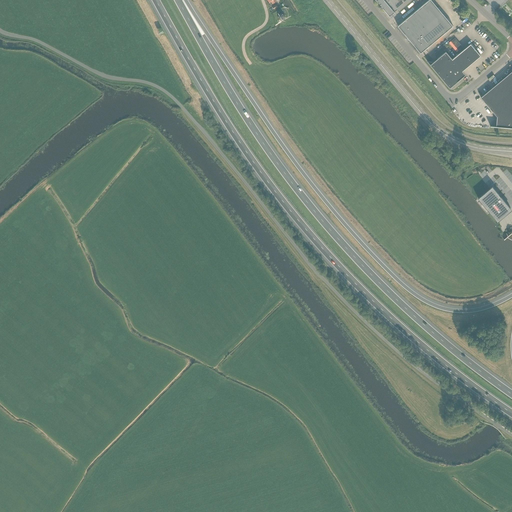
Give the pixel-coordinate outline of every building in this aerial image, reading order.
[(413,0),(385,0),(380,5),(389,16),(397,10),(399,12),(413,0)] [(420,53),(453,26),(431,0),(428,0),(398,26),(420,53)] [(455,36),(451,40),(459,49),(463,45),(455,36)] [(427,61),(450,88),(465,75),(462,71),(480,55),(471,44),(452,59),(446,52),(430,65),(427,61)] [(511,71),(481,98),(497,117),(496,126),(490,126),(511,128),(511,71)] [(492,186),(478,198),(496,220),(510,208),(501,197),(499,194),(492,186)]
